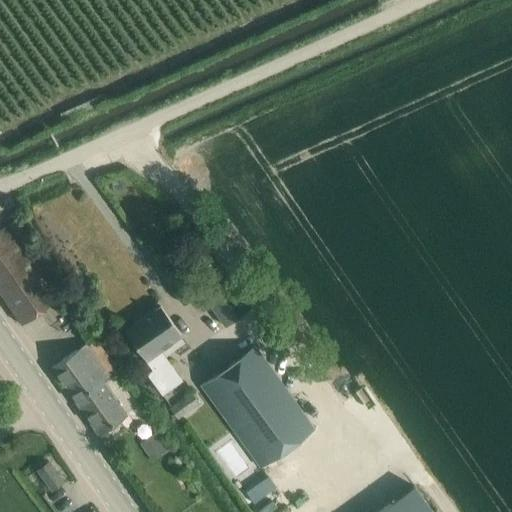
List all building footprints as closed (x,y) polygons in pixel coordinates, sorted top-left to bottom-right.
[(60,112),(64,121),(102,104),(98,95),(60,112)] [(0,293),(21,323),(37,312),(57,298),(6,223),(0,226),(0,293)] [(229,279),(205,297),(227,327),(251,309),(229,279)] [(181,336),(171,321),(160,305),(124,330),(151,369),(146,373),(161,394),(181,380),(160,351),(181,336)] [(97,433),(113,422),(126,413),(103,380),(111,375),(87,341),(50,367),(97,433)] [(293,445),(315,429),(255,346),(201,386),(274,487),(307,463),(293,445)] [(191,392),(186,395),(169,406),(177,418),(199,403),(191,392)] [(151,462),(168,449),(156,431),(138,444),(151,462)] [(52,490),(63,481),(48,460),(36,469),(52,490)] [(433,511),(413,484),(373,511),(433,511)]
